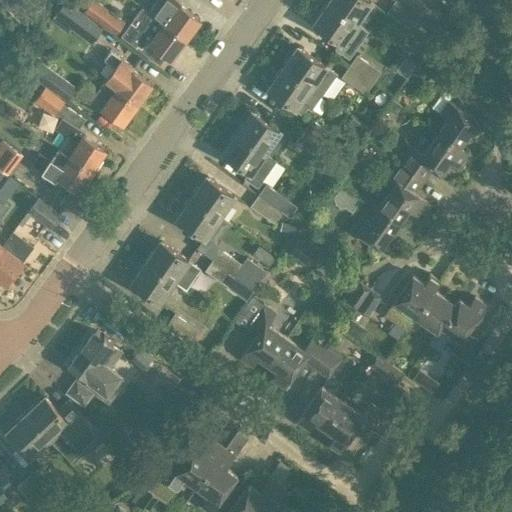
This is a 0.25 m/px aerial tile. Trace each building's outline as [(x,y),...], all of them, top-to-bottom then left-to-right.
[(16,0),(0,0),(0,1),(18,21),(27,12),(16,0)] [(91,43),(102,28),(64,0),(50,20),(67,32),(70,28),(91,43)] [(96,0),(92,0),(83,12),(114,35),(125,21),(96,0)] [(159,0),(163,3),(154,15),(164,22),(185,38),(200,19),(178,3),(180,1),(179,0),(159,0)] [(370,0),(369,0),(329,0),(327,3),(355,22),(370,0)] [(437,13),(417,0),(394,0),(394,1),(417,18),(416,19),(428,26),(437,13)] [(387,11),(410,28),(416,19),(417,18),(394,1),(387,11)] [(341,42),(355,22),(327,3),(313,23),(341,42)] [(185,38),(164,22),(154,15),(142,6),(120,35),(153,59),(160,49),(171,58),(185,38)] [(296,46),(282,67),(319,93),(320,94),(335,73),(296,46)] [(7,47),(2,54),(13,62),(18,55),(7,47)] [(110,48),(103,58),(114,66),(105,79),(137,103),(152,83),(130,67),(132,65),(110,48)] [(357,54),(349,66),(373,83),(381,71),(357,54)] [(66,100),(76,86),(39,59),(29,73),(66,100)] [(365,94),(373,83),(349,66),(341,77),(365,94)] [(309,107),(319,93),(282,67),(267,88),(293,106),(293,108),(300,113),(306,105),(309,107)] [(441,67),(439,70),(434,77),(454,90),(469,101),(476,91),(461,81),(441,67)] [(137,103),(105,79),(96,91),(85,83),(78,92),(100,109),(102,107),(123,122),(137,103)] [(45,86),(34,100),(54,115),(65,101),(45,86)] [(448,117),(438,130),(459,145),(478,119),(448,99),(440,111),(448,117)] [(388,108),(392,111),(398,110),(401,106),(393,101),(388,108)] [(279,130),(252,110),(237,132),(274,158),(264,151),(279,130)] [(55,127),(66,135),(58,148),(91,170),(105,149),(83,135),(85,132),(61,117),(55,127)] [(311,118),(303,130),(326,146),(334,134),(311,118)] [(319,157),(326,146),(303,130),(295,141),(319,157)] [(467,151),(459,145),(438,130),(423,152),(412,144),(399,162),(417,174),(424,163),(440,173),(449,160),(457,166),(467,151)] [(246,176),(256,183),(274,158),(237,132),(222,152),(250,171),(246,176)] [(2,139),(0,141),(0,166),(9,173),(23,154),(2,139)] [(91,170),(58,148),(50,160),(38,152),(31,163),(55,178),(57,175),(79,190),(91,170)] [(393,184),(378,206),(399,221),(408,208),(416,214),(427,199),(408,186),(416,175),(422,179),(423,178),(417,174),(399,162),(387,180),(393,184)] [(8,175),(9,173),(0,166),(0,178),(5,172),(8,175)] [(234,194),(206,175),(191,196),(218,216),(234,194)] [(265,185),(258,195),(281,211),(280,211),(288,216),(295,206),(288,201),(265,185)] [(273,221),(280,211),(281,211),(258,195),(251,205),(273,221)] [(204,236),(218,216),(191,196),(177,217),(204,236)] [(50,227),(60,213),(39,197),(29,210),(50,227)] [(380,247),(399,221),(378,206),(368,219),(360,213),(351,227),(380,247)] [(307,219),(284,249),(309,267),(322,249),(302,234),(311,222),(307,219)] [(294,225),(284,223),(282,231),(292,233),(294,225)] [(12,229),(1,244),(0,245),(0,278),(5,283),(33,245),(12,229)] [(199,267),(161,239),(145,261),(173,280),(185,288),(199,267)] [(242,263),(220,248),(212,259),(237,277),(236,278),(253,290),(267,270),(246,256),(242,263)] [(267,264),(269,266),(275,258),(268,253),(266,256),(267,264)] [(204,271),(229,288),(236,278),(237,277),(212,259),(204,271)] [(159,301),(173,280),(145,261),(131,281),(159,301)] [(405,328),(406,329),(415,315),(435,288),(440,280),(429,273),(424,281),(412,273),(393,300),(387,308),(395,313),(396,320),(406,327),(405,328)] [(345,302),(356,309),(371,288),(360,280),(345,302)] [(367,316),(382,294),(371,288),(356,309),(357,310),(344,330),(357,340),(363,330),(362,320),(365,315),(367,316)] [(435,288),(415,315),(437,330),(459,297),(455,303),(435,288)] [(468,304),(459,297),(437,330),(441,325),(459,338),(451,349),(464,358),(478,338),(468,331),(487,304),(474,295),(468,304)] [(258,357),(267,363),(287,335),(268,322),(276,311),(263,302),(249,322),(259,329),(240,356),(253,365),(258,357)] [(197,329),(174,314),(167,324),(189,340),(197,329)] [(82,375),(79,379),(104,397),(110,401),(127,377),(112,365),(123,350),(95,329),(68,365),(82,375)] [(303,359),(315,368),(328,348),(312,336),(304,347),(287,335),(267,363),(277,369),(271,378),(283,386),(303,359)] [(341,357),(328,348),(315,368),(327,376),(341,357)] [(142,369),(151,359),(139,349),(131,360),(142,369)] [(367,364),(376,370),(384,359),(375,352),(367,364)] [(405,373),(384,359),(376,370),(397,385),(405,373)] [(309,429),(315,420),(324,427),(343,400),(321,384),(296,420),(309,429)] [(44,395),(26,412),(49,437),(48,438),(62,453),(74,442),(82,450),(89,443),(98,451),(109,440),(88,419),(87,420),(68,399),(58,409),(44,395)] [(370,402),(362,413),(343,400),(324,427),(333,433),(327,441),(340,450),(359,423),(377,436),(391,417),(370,402)] [(39,446),(48,438),(49,437),(26,412),(7,430),(33,458),(42,449),(39,446)] [(234,455),(217,443),(210,453),(216,458),(196,487),(208,496),(201,506),(209,511),(236,475),(225,468),(234,455)] [(175,488),(182,478),(196,487),(216,458),(210,453),(208,456),(192,445),(173,473),(167,469),(157,483),(166,490),(170,490),(175,488)] [(0,467),(0,492),(10,483),(7,479),(8,479),(0,467)] [(38,467),(27,476),(46,497),(56,488),(38,467)] [(49,511),(55,507),(46,497),(27,476),(16,485),(35,507),(37,505),(42,511),(49,511)] [(260,511),(273,494),(279,499),(285,489),(268,477),(259,490),(249,483),(227,511),(260,511)] [(136,505),(146,511),(147,511),(162,491),(150,484),(136,505)] [(279,499),(273,494),(260,511),(290,511),(276,502),(279,499)]
